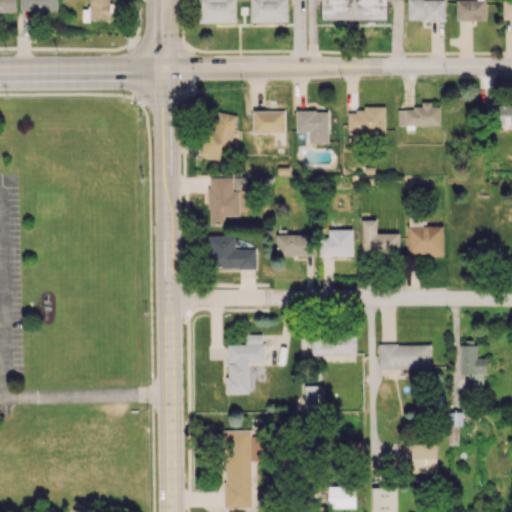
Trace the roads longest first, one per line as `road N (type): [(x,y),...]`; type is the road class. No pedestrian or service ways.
road 1 (tertiary): [(165,70),(170,511)]
road 2 (residential): [(511,301),(169,300)]
road 3 (secondary): [(511,67),(313,69)]
road 4 (secondary): [(165,70),(0,71)]
road 5 (secondary): [(299,69),(165,70)]
